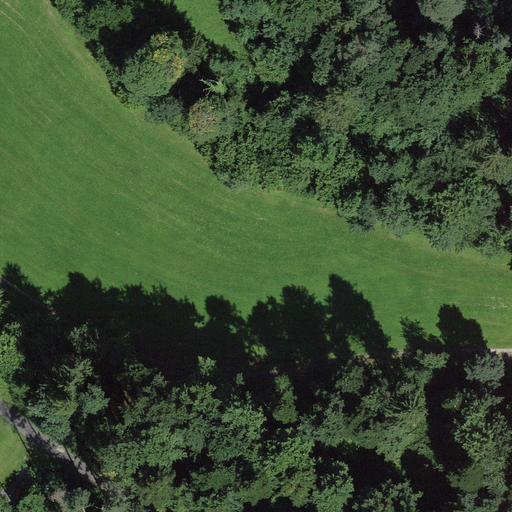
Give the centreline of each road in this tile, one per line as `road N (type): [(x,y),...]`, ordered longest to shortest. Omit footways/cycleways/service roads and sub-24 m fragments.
road 1 (track): [(195,396),(0,278)]
road 2 (track): [(152,511),(0,405)]
